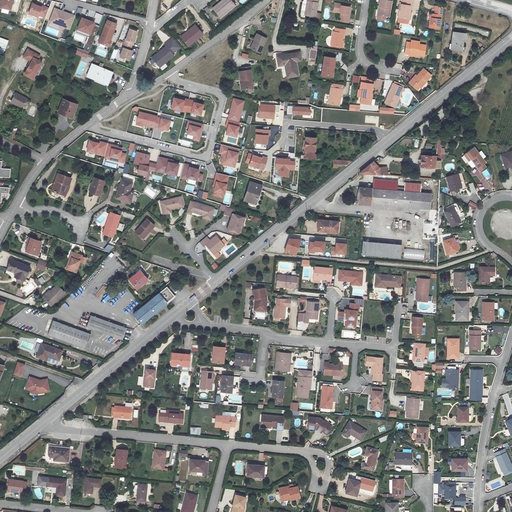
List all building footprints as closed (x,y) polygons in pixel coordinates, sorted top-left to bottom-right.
[(12,0),(0,0),(0,9),(9,12),(12,0)] [(220,17),(230,9),(229,8),(234,4),(230,0),(223,0),(213,8),(220,17)] [(318,0),(306,0),(307,0),(305,14),(305,15),(316,17),(318,0)] [(393,2),(383,0),(380,0),(380,6),(379,6),(377,19),(387,20),(387,17),(390,17),(393,2)] [(401,0),(398,18),(404,19),(409,20),(410,20),(411,14),(412,7),(413,0),(401,0)] [(52,1),(45,21),(67,30),(72,17),(59,12),(62,5),(52,1)] [(38,7),(31,4),(27,13),(43,19),(48,6),(40,3),(38,7)] [(351,6),(334,3),(333,12),(339,14),(339,18),(342,18),(342,21),(348,23),(351,6)] [(437,14),(433,13),(431,28),(441,30),(444,8),(436,7),(436,11),(437,11),(437,14)] [(92,23),(80,18),(75,30),(88,35),(83,48),(89,51),(98,27),(92,25),(92,23)] [(181,36),(187,44),(192,40),(194,42),(203,34),(196,25),(181,36)] [(104,26),(98,44),(108,48),(111,42),(110,42),(114,30),(104,26)] [(346,30),(336,28),(336,32),(334,32),(331,46),(341,48),(343,34),(345,34),(346,30)] [(137,32),(129,29),(126,40),(125,40),(124,44),(131,47),(133,43),(137,32)] [(265,37),(255,32),(252,38),(254,39),(249,47),(258,51),(265,37)] [(454,33),(452,50),(462,51),(463,39),(465,39),(465,34),(454,33)] [(0,38),(0,52),(4,54),(8,41),(0,38)] [(153,56),(158,64),(163,60),(165,62),(174,54),(172,53),(176,50),(180,47),(172,38),(169,41),(165,44),(166,45),(153,56)] [(427,47),(417,45),(412,44),(407,43),(405,55),(410,56),(410,57),(418,58),(418,56),(425,57),(427,47)] [(131,47),(124,44),(122,48),(123,48),(120,58),(129,61),(132,52),(130,51),(131,47)] [(75,54),(86,59),(89,53),(78,48),(75,54)] [(308,59),(315,60),(317,50),(309,49),(308,59)] [(24,58),(33,63),(34,61),(41,65),(42,63),(38,60),(40,57),(28,50),(24,58)] [(299,51),(277,55),(278,65),(284,64),(286,77),(297,75),(295,61),(300,60),(299,51)] [(321,74),(329,76),(331,65),(334,66),(335,58),(324,55),(321,74)] [(33,78),(41,65),(34,61),(33,63),(32,64),(27,74),(33,78)] [(90,63),(85,77),(107,86),(113,72),(90,63)] [(252,88),(250,68),(242,69),(236,70),(238,80),(241,79),(243,89),(252,88)] [(425,70),(419,78),(416,83),(414,82),(411,87),(419,93),(421,89),(423,90),(433,76),(425,70)] [(362,76),(361,83),(373,84),(373,78),(362,76)] [(363,90),(362,98),(364,98),(363,103),(371,104),(372,98),(371,98),(373,84),(361,83),(360,88),(363,88),(363,90)] [(404,88),(392,83),(386,95),(388,96),(385,103),(395,107),(404,88)] [(327,104),(336,105),(338,97),(340,97),(341,90),(341,89),(330,88),(327,104)] [(9,102),(21,109),(26,100),(14,93),(9,102)] [(201,115),(203,105),(194,103),(194,101),(185,99),(185,101),(174,98),(171,109),(183,112),(183,111),(201,115)] [(245,101),(233,98),(227,119),(239,122),(245,101)] [(77,105),(63,100),(58,113),(72,118),(77,105)] [(275,105),(260,104),(258,118),(274,120),(275,105)] [(311,109),(292,107),(292,114),(310,116),(311,109)] [(139,112),(137,121),(136,124),(143,126),(143,125),(154,128),(154,126),(159,127),(159,129),(168,131),(171,121),(161,119),(162,117),(139,112)] [(239,122),(227,119),(225,127),(227,127),(225,135),(237,138),(240,122),(239,122)] [(204,124),(188,120),(185,128),(188,129),(187,134),(193,136),(192,140),(199,142),(200,137),(201,137),(204,124)] [(271,130),(256,129),(255,134),(254,144),(268,145),(269,136),(270,136),(271,130)] [(304,159),(310,159),(317,160),(317,155),(314,154),(316,138),(306,137),(304,159)] [(101,142),(100,144),(89,141),(87,152),(105,156),(104,158),(124,163),(126,154),(121,153),(122,151),(117,150),(118,146),(101,142)] [(240,149),(221,144),(218,154),(222,155),(220,164),(235,168),(240,149)] [(475,148),(465,155),(469,161),(471,160),(478,169),(486,163),(475,148)] [(159,157),(157,164),(148,162),(150,155),(137,152),(134,163),(140,165),(138,174),(147,176),(146,179),(148,180),(150,170),(176,176),(179,165),(173,164),(173,161),(159,157)] [(511,152),(502,155),(506,168),(511,166),(511,152)] [(252,154),(248,153),(244,163),(249,164),(248,166),(264,171),(268,158),(263,156),(262,158),(252,155),(252,154)] [(441,168),(441,157),(424,155),(425,153),(422,153),(421,167),(441,168)] [(0,176),(9,177),(9,169),(0,168),(0,165),(1,158),(0,157),(0,176)] [(291,159),(276,158),(275,169),(278,170),(278,177),(289,178),(289,170),(295,171),(295,161),(290,161),(291,159)] [(333,168),(343,168),(351,162),(333,160),(333,161),(333,168)] [(359,173),(387,175),(386,167),(379,168),(373,161),(359,173)] [(191,166),(184,164),(181,178),(188,180),(188,179),(201,182),(203,175),(199,174),(200,170),(191,167),(191,166)] [(476,174),(481,181),(477,184),(481,191),(489,186),(480,171),(477,173),(474,169),(470,171),(472,176),(476,174)] [(482,172),(485,178),(490,175),(487,169),(482,172)] [(59,182),(56,191),(66,195),(72,178),(59,173),(56,181),(59,182)] [(457,173),(446,177),(451,190),(462,187),(457,173)] [(213,195),(223,197),(228,176),(216,174),(213,186),(215,187),(213,195)] [(105,181),(95,178),(93,183),(95,183),(92,193),(100,196),(105,181)] [(134,183),(123,180),(117,198),(121,199),(120,202),(130,206),(134,192),(131,191),(134,183)] [(373,189),(396,191),(397,182),(374,180),(373,189)] [(262,186),(250,182),(244,200),(256,204),(262,186)] [(420,209),(421,193),(420,193),(421,184),(404,183),(404,191),(396,191),(373,189),(360,188),(359,204),(420,209)] [(0,186),(0,202),(1,203),(2,193),(8,194),(8,187),(0,186)] [(208,193),(199,191),(197,197),(206,199),(208,193)] [(421,193),(420,209),(430,210),(431,194),(421,193)] [(165,213),(174,211),(187,208),(184,197),(162,203),(165,213)] [(195,213),(205,217),(214,220),(218,209),(192,201),(188,215),(194,216),(195,213)] [(475,210),(478,204),(470,201),(468,207),(475,210)] [(229,207),(227,206),(226,211),(225,214),(231,216),(234,209),(229,207)] [(454,207),(445,212),(452,227),(461,222),(454,207)] [(108,225),(104,235),(113,238),(121,217),(111,213),(106,224),(108,225)] [(241,223),(243,216),(233,213),(228,229),(239,233),(242,223),(241,223)] [(137,234),(144,240),(151,232),(152,234),(159,227),(150,219),(137,234)] [(319,231),(336,232),(337,222),(319,220),(319,231)] [(146,242),(152,234),(151,232),(144,240),(146,242)] [(40,240),(28,235),(26,241),(27,241),(24,249),(37,254),(40,245),(38,244),(40,240)] [(207,237),(200,242),(203,246),(205,245),(214,254),(217,251),(220,251),(221,250),(221,248),(224,245),(221,241),(216,236),(210,241),(207,237)] [(455,239),(444,242),(448,255),(459,252),(455,239)] [(301,240),(289,240),(284,251),(296,256),(301,240)] [(310,242),(309,253),(314,253),(314,252),(324,252),(325,242),(315,242),(315,243),(310,242)] [(402,246),(364,242),(363,256),(401,259),(402,246)] [(336,243),(336,247),(332,247),(331,255),(336,255),(336,254),(346,255),(346,244),(336,243)] [(423,259),(423,251),(405,249),(404,258),(423,259)] [(78,252),(70,250),(68,259),(66,258),(64,268),(75,270),(78,252)] [(8,268),(19,272),(21,273),(20,277),(24,278),(29,266),(12,259),(8,268)] [(45,271),(48,262),(39,259),(36,268),(45,271)] [(314,278),(321,278),(328,279),(328,280),(332,280),(333,268),(316,266),(314,278)] [(494,275),(494,267),(479,267),(479,282),(488,282),(488,275),(494,275)] [(356,281),(363,282),(364,272),(341,269),(340,279),(354,281),(354,280),(356,280),(356,281)] [(147,280),(139,271),(128,281),(136,289),(147,280)] [(465,290),(465,281),(465,272),(454,272),(454,286),(457,286),(457,290),(465,290)] [(376,286),(383,287),(383,285),(387,286),(401,287),(403,277),(378,274),(376,286)] [(277,275),(277,285),(286,285),(286,287),(295,288),(296,276),(277,275)] [(34,281),(40,288),(43,285),(37,278),(34,281)] [(427,297),(429,298),(430,280),(419,279),(418,284),(419,284),(417,300),(418,302),(426,302),(427,297)] [(57,285),(50,292),(43,299),(51,306),(64,292),(57,285)] [(167,286),(134,315),(142,324),(175,296),(167,286)] [(253,290),(255,299),(256,299),(257,302),(256,306),(261,307),(260,309),(266,310),(267,301),(266,297),(265,297),(264,288),(253,290)] [(43,299),(50,292),(49,290),(42,298),(43,299)] [(299,305),(300,302),(306,303),(307,298),(297,296),(296,305),(299,305)] [(266,312),(266,310),(260,309),(261,307),(256,306),(257,302),(256,299),(255,299),(255,302),(255,311),(266,312)] [(275,318),(279,318),(285,319),(286,306),(290,307),(291,300),(277,299),(276,306),(275,306),(274,318),(275,318)] [(316,309),(318,309),(319,300),(308,299),(307,312),(305,311),(304,320),(309,320),(309,316),(316,317),(316,309)] [(455,301),(455,313),(457,313),(457,319),(467,320),(468,301),(455,301)] [(494,302),(483,301),(482,319),(493,320),(494,302)] [(346,323),(356,323),(357,318),(358,310),(359,310),(360,303),(351,302),(350,309),(348,309),(347,313),(346,323)] [(87,328),(123,341),(127,329),(91,316),(87,328)] [(421,335),(423,318),(413,317),(412,326),(413,326),(413,334),(421,335)] [(91,335),(54,321),(49,335),(86,349),(91,335)] [(480,330),(470,330),(469,349),(480,349),(480,330)] [(458,339),(447,338),(446,358),(457,358),(458,339)] [(426,344),(415,343),(413,361),(424,362),(426,344)] [(49,357),(60,361),(64,352),(43,344),(38,357),(47,361),(49,357)] [(276,370),(288,371),(290,357),(291,357),(291,353),(292,347),(278,346),(277,352),(276,370)] [(493,351),(498,355),(502,350),(498,346),(493,351)] [(227,349),(216,348),(215,363),(226,364),(227,349)] [(190,355),(172,353),(171,365),(188,366),(190,355)] [(255,355),(238,353),(237,365),(254,366),(255,355)] [(375,366),(374,374),(373,379),(381,380),(381,374),(380,374),(382,358),(366,356),(365,365),(372,366),(375,366)] [(15,362),(11,374),(18,376),(22,364),(15,362)] [(342,376),(343,365),(336,364),(329,363),(329,362),(325,362),(324,374),(342,376)] [(442,363),(432,363),(432,372),(442,372),(442,363)] [(156,370),(145,369),(143,386),(154,387),(156,370)] [(458,369),(446,369),(445,386),(457,387),(458,369)] [(412,374),(412,381),(411,389),(422,390),(424,371),(412,370),(411,374),(412,374)] [(482,389),(482,370),(471,370),(470,389),(482,389)] [(214,372),(202,371),(200,389),(212,390),(214,372)] [(35,377),(28,375),(23,386),(29,388),(31,387),(34,388),(35,390),(36,391),(46,388),(42,377),(38,379),(37,380),(34,379),(35,377)] [(310,382),(311,382),(312,377),(299,376),(296,404),(308,405),(309,389),(310,382)] [(234,393),(235,377),(224,377),(224,378),(224,382),(223,393),(234,393)] [(287,382),(276,381),(275,396),(286,397),(287,382)] [(321,408),(332,409),(333,402),(334,402),(335,392),(333,392),(334,387),(323,386),(321,408)] [(381,387),(370,386),(369,395),(371,395),(370,400),(372,400),(371,409),(380,410),(381,401),(380,401),(381,387)] [(503,395),(508,415),(511,414),(511,409),(508,393),(503,395)] [(407,397),(407,401),(408,401),(407,410),(406,417),(418,418),(420,399),(407,397)] [(130,419),(131,408),(124,407),(114,406),(113,417),(130,419)] [(468,407),(458,406),(458,420),(468,420),(468,407)] [(174,411),(166,410),(166,413),(159,413),(158,422),(182,424),(183,414),(179,414),(174,414),(174,411)] [(337,419),(342,422),(345,417),(340,414),(337,419)] [(261,415),(260,425),(269,426),(269,428),(275,428),(275,429),(281,430),(282,417),(261,415)] [(224,427),(229,428),(229,426),(233,426),(234,418),(216,416),(215,426),(224,427)] [(308,430),(316,431),(317,427),(324,432),(323,433),(327,436),(333,427),(321,418),(309,417),(308,430)] [(365,433),(350,422),(341,434),(346,437),(348,433),(359,441),(365,433)] [(428,430),(417,429),(416,442),(427,443),(428,430)] [(460,430),(448,430),(448,444),(460,444),(460,430)] [(69,461),(71,447),(49,445),(48,454),(51,456),(54,456),(54,460),(69,461)] [(377,450),(366,447),(365,454),(368,455),(366,463),(363,463),(362,467),(373,469),(377,450)] [(495,453),(502,470),(511,466),(505,449),(495,453)] [(117,464),(115,464),(115,469),(126,470),(128,451),(117,450),(116,458),(118,458),(117,464)] [(166,452),(157,451),(155,461),(153,461),(152,469),(164,470),(166,452)] [(403,461),(411,462),(412,452),(396,452),(396,463),(403,463),(403,461)] [(467,457),(451,456),(451,468),(465,468),(465,463),(467,463),(467,457)] [(203,471),(204,460),(189,459),(188,470),(197,471),(203,471)] [(203,471),(197,471),(196,475),(208,476),(209,461),(204,460),(203,471)] [(266,466),(249,464),(248,476),(265,478),(266,466)] [(66,480),(47,478),(46,486),(56,487),(55,494),(64,495),(66,480)] [(101,480),(87,478),(85,492),(92,493),(93,486),(100,487),(101,480)] [(361,482),(359,488),(373,491),(375,482),(362,478),(361,482)] [(392,478),(392,492),(392,493),(395,493),(395,497),(403,497),(403,478),(392,478)] [(27,481),(10,479),(8,490),(22,492),(22,490),(26,490),(27,481)] [(361,482),(350,479),(346,493),(357,496),(359,488),(361,482)] [(448,485),(438,485),(438,494),(444,494),(444,498),(454,498),(454,483),(448,483),(448,485)] [(147,486),(138,485),(136,501),(145,502),(147,486)] [(286,486),(277,489),(281,500),(290,497),(290,499),(299,496),(295,485),(286,488),(286,486)] [(187,494),(181,511),(193,511),(198,498),(187,494)] [(231,511),(241,511),(242,509),(244,509),(247,497),(235,494),(232,506),(233,507),(231,511)] [(454,504),(465,504),(465,496),(459,496),(459,498),(455,498),(454,504)] [(397,511),(398,502),(386,502),(386,511),(397,511)]
